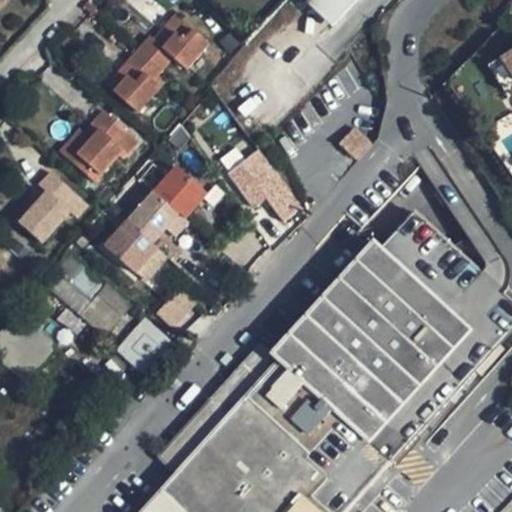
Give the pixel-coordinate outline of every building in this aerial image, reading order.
[(184,40),(194,30),(175,13),(152,39),(162,47),(175,33),(184,40)] [(208,43),(194,30),(184,40),(175,33),(162,47),(152,39),(141,51),(163,71),(173,59),(185,69),(208,43)] [(153,83),(163,71),(141,51),(131,62),(145,75),(137,85),(129,79),(117,95),(140,115),(161,90),(153,83)] [(511,52),(487,69),(504,94),(511,88),(511,52)] [(108,87),(117,95),(129,79),(137,85),(145,75),(131,62),(108,87)] [(93,143),(73,166),(95,186),(123,155),(116,149),(129,135),(105,114),(94,127),(101,133),(93,143)] [(370,145),(354,130),(341,144),(359,159),(370,145)] [(61,155),(73,166),(93,143),(81,132),(61,155)] [(283,188),(259,153),(228,176),(253,211),(266,201),(282,189),(283,188)] [(175,162),(102,244),(132,271),(169,230),(173,234),(210,192),(175,162)] [(40,203),(21,226),(44,245),(71,215),(65,208),(75,196),(52,175),(40,187),(48,194),(40,203)] [(282,189),(266,201),(284,225),(299,213),(282,189)] [(12,218),(21,226),(40,203),(32,196),(12,218)] [(143,511),(345,511),(511,327),(511,293),(418,210),(385,246),(375,237),(274,349),(284,357),(143,511)] [(69,284),(93,305),(106,291),(82,271),(69,284)] [(176,328),(195,305),(177,290),(158,313),(176,328)] [(106,291),(93,305),(82,318),(103,337),(127,309),(106,291)] [(54,349),(18,316),(0,335),(0,359),(24,381),(54,349)] [(132,348),(149,328),(139,321),(123,340),(132,348)]
